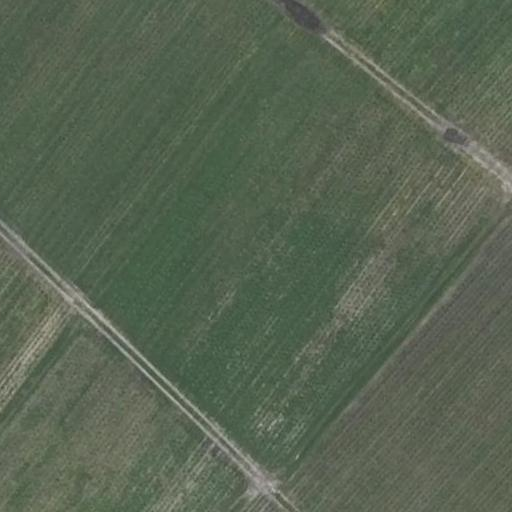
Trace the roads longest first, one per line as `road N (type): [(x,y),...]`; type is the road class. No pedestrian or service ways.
road 1 (track): [(0,229),(292,511)]
road 2 (track): [(302,0),(511,170)]
